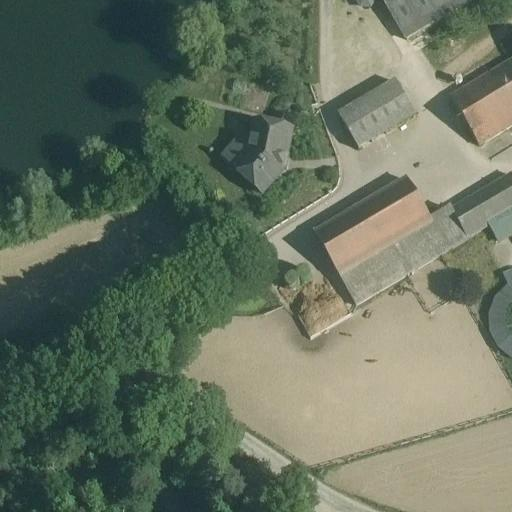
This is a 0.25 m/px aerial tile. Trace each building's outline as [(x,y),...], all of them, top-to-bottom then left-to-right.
[(381,0),(407,43),(478,0),(381,0)] [(511,61),(450,97),(477,145),(511,124),(511,61)] [(395,82),(337,114),(356,148),(415,115),(395,82)] [(290,129),(255,121),(249,150),(248,151),(238,142),(225,155),(235,165),(234,166),(259,191),(281,167),(290,129)] [(405,179),(311,232),(351,302),(405,272),(464,239),(463,238),(486,226),(511,211),(511,179),(510,176),(486,189),(449,209),(448,208),(427,219),(405,179)] [(511,211),(486,226),(493,240),(511,230),(511,211)] [(308,274),(309,271),(308,269),(307,267),(305,266),(303,266),(300,266),(298,267),(297,269),(297,272),(297,274),(299,276),(300,277),(303,278),(305,277),(307,276),(308,274)] [(511,273),(504,276),(508,287),(496,298),(489,313),(489,330),(495,345),(507,357),(511,359),(511,273)] [(296,282),(297,280),(296,277),(295,275),(293,274),(291,274),(288,274),(286,276),(285,277),(285,280),(285,282),(287,284),(289,285),(291,286),(293,285),(295,284),(296,282)]
